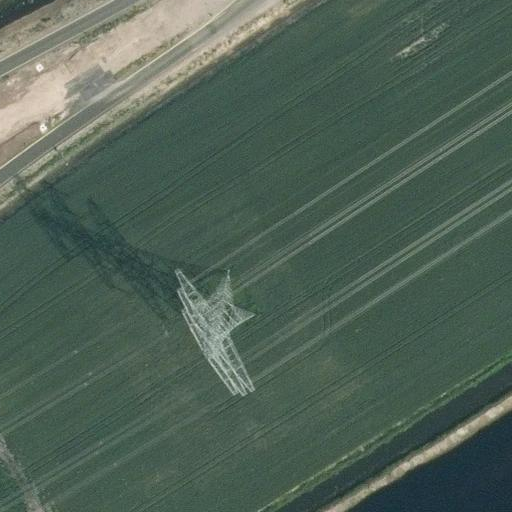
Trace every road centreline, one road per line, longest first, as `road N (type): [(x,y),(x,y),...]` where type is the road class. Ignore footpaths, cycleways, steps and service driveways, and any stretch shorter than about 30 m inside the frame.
road 1 (trunk): [(0,174),(249,0)]
road 2 (trunk): [(0,123),(199,0)]
road 3 (trunk): [(127,0),(0,67)]
